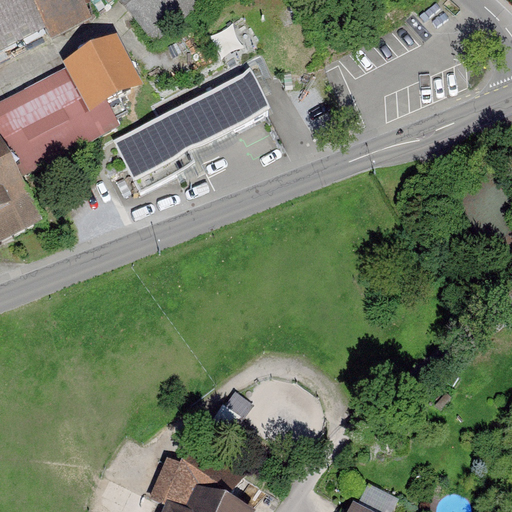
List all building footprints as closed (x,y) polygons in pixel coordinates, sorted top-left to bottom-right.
[(0,0),(0,52),(38,36),(42,44),(88,24),(77,0),(0,0)] [(114,0),(149,44),(206,0),(114,0)] [(114,50),(0,103),(0,159),(14,188),(149,125),(114,50)] [(250,88),(117,151),(139,197),(196,170),(192,162),(268,125),(250,88)] [(0,159),(0,252),(36,236),(14,188),(0,159)] [(184,471),(238,502),(260,464),(207,433),(184,471)] [(231,511),(197,495),(189,511),(231,511)] [(368,511),(347,499),(339,511),(368,511)]
